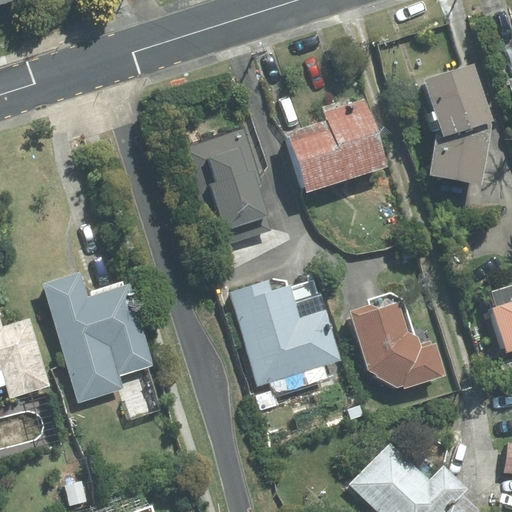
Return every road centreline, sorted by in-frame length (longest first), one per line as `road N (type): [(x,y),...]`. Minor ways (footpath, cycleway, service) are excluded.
road 1 (unknown): [(103,92),(228,511)]
road 2 (residential): [(0,95),(295,0)]
